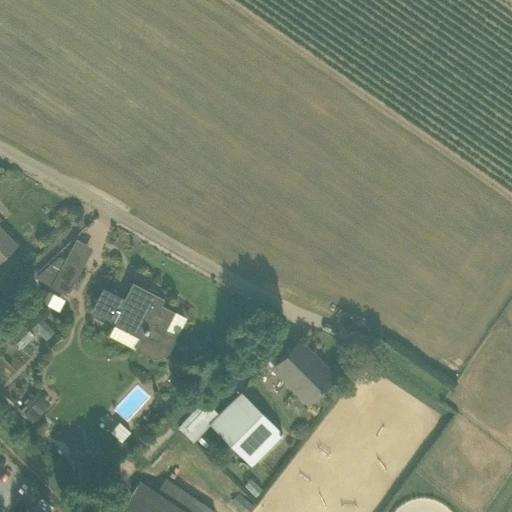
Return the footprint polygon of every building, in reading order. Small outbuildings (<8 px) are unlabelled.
[(0,259),(16,245),(0,227),(0,259)] [(52,285),(68,293),(82,266),(66,257),(52,285)] [(133,283),(125,300),(104,288),(93,309),(114,321),(113,322),(142,337),(136,348),(148,354),(151,355),(155,356),(158,355),(162,354),(165,352),(168,350),(170,347),(175,337),(163,330),(173,312),(160,305),(163,299),(133,283)] [(48,291),(42,302),(48,305),(54,294),(48,291)] [(299,340),(271,368),(307,403),(334,375),(299,340)] [(241,391),(209,423),(251,464),(282,432),(241,391)] [(34,421),(50,403),(38,392),(23,410),(34,421)] [(108,430),(121,442),(130,432),(117,421),(108,430)] [(185,511),(139,480),(117,511),(185,511)] [(249,511),(254,506),(238,492),(231,501),(244,511),(249,511)]
